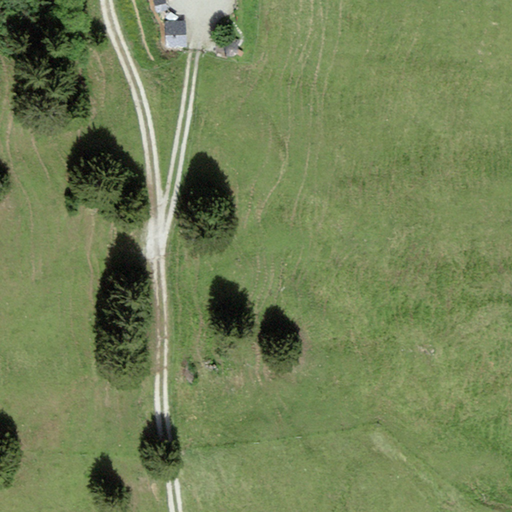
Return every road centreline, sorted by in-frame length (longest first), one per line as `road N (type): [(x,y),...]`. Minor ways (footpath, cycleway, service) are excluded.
road 1 (track): [(107,0),(149,139),(161,386),(177,511)]
road 2 (track): [(201,0),(168,213),(156,221)]
